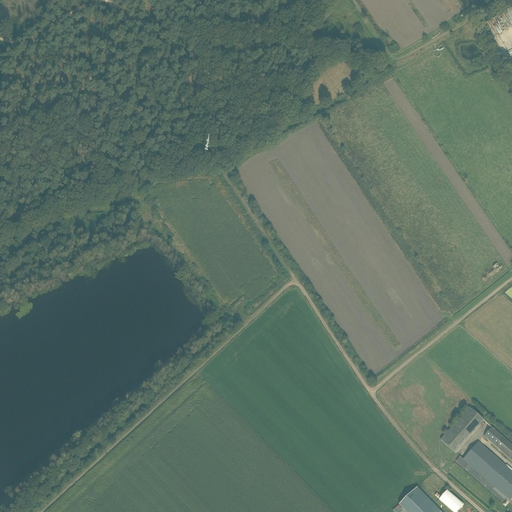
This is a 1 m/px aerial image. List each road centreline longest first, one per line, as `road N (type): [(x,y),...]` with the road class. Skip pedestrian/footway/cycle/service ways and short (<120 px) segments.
road 1 (track): [(200,21),(203,116),(223,166),(370,391),(418,452),(482,511)]
road 2 (track): [(294,278),(40,511)]
road 3 (track): [(352,0),(394,58),(504,0)]
road 4 (track): [(511,276),(370,391)]
